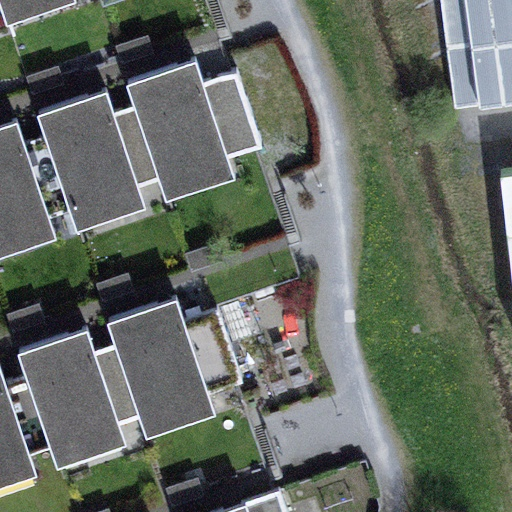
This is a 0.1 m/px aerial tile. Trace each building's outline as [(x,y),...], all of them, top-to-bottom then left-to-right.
[(63,0),(1,0),(2,2),(8,19),(63,0)] [(119,42),(125,59),(154,49),(152,44),(148,32),(119,42)] [(262,141),(237,69),(204,80),(196,57),(128,80),(136,103),(161,176),(167,192),(234,169),(228,152),(256,143),(262,141)] [(28,76),(34,92),(64,81),(58,66),(28,76)] [(145,200),(139,183),(161,176),(136,103),(114,111),(106,88),(39,111),(47,134),(72,206),(77,223),(145,200)] [(0,249),(56,231),(50,213),(72,206),(47,134),(25,141),(17,118),(0,123),(0,249)] [(188,249),(193,265),(222,255),(217,239),(188,249)] [(99,280),(104,295),(134,285),(128,269),(99,280)] [(238,377),(242,376),(218,304),(184,315),(176,292),(109,315),(117,338),(142,410),(148,427),(215,404),(209,387),(238,377)] [(9,310),(14,326),(44,316),(39,300),(9,310)] [(126,435),(120,418),(142,410),(117,338),(95,345),(87,322),(20,345),(28,369),(52,441),(58,458),(126,435)] [(0,477),(36,465),(31,448),(52,441),(28,369),(5,376),(0,359),(0,477)] [(168,484),(174,499),(203,489),(198,474),(168,484)] [(288,511),(280,484),(198,511),(288,511)]
